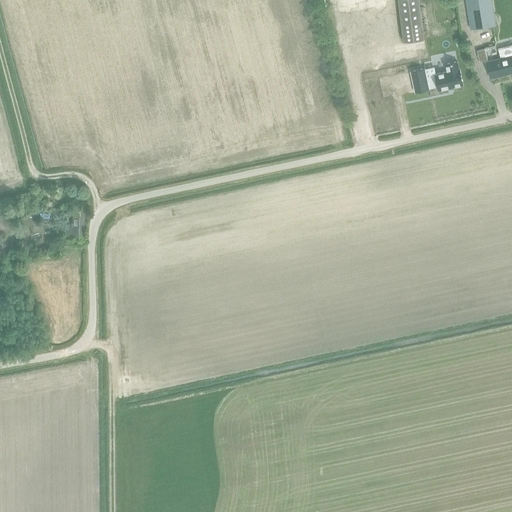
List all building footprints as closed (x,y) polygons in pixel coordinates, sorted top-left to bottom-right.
[(398,0),(404,42),(424,40),(418,0),(398,0)] [(495,25),(491,0),(466,0),(471,29),(495,25)] [(488,62),(487,62),(490,77),(506,73),(506,72),(511,70),(511,46),(500,49),(502,59),(488,62)] [(485,48),(477,50),(481,64),(487,62),(488,62),(485,48)] [(420,51),(396,56),(399,72),(423,67),(420,51)] [(425,68),(411,71),(415,92),(429,89),(429,88),(437,86),(438,91),(453,88),(453,87),(463,84),(460,69),(459,69),(457,61),(453,62),(451,62),(451,63),(446,64),(448,72),(435,74),(435,76),(427,78),(425,68)] [(442,101),(464,94),(462,85),(439,92),(442,101)] [(45,197),(44,201),(48,202),(48,205),(52,206),(53,198),(45,197)] [(84,209),(73,209),(67,208),(67,215),(73,215),(72,226),(66,226),(66,239),(83,240),(82,240),(84,240),(84,209)]
